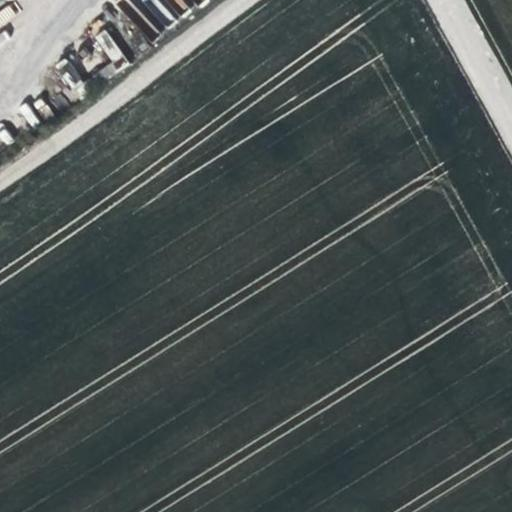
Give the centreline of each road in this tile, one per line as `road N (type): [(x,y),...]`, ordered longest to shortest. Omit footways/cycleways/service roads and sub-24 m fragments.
road 1 (track): [(0,202),(276,0)]
road 2 (track): [(511,124),(443,0)]
